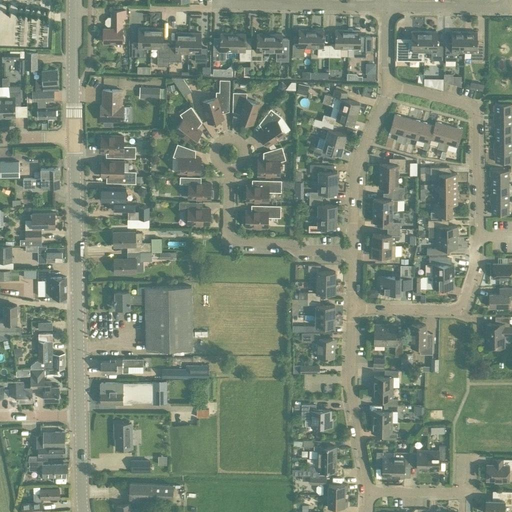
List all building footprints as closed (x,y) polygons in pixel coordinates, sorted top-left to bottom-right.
[(109,27),(112,27),(112,29),(104,29),(104,42),(123,42),(123,18),(126,18),(126,10),(112,10),(112,17),(109,17),(106,20),(106,24),(109,27)] [(144,48),(151,48),(151,28),(138,27),(138,42),(132,42),(132,56),(144,56),(144,48)] [(164,43),(164,28),(151,28),(151,48),(157,48),(157,57),(163,57),(163,60),(162,60),(162,66),(171,66),(171,61),(169,61),(170,47),(170,43),(164,43)] [(304,48),(311,48),(311,30),(299,29),(299,44),(293,44),(292,56),(304,56),(304,48)] [(317,57),(329,57),(329,45),(323,45),(324,30),(311,30),(311,48),(318,48),(317,57)] [(340,48),(347,48),(348,30),(335,30),(335,45),(329,45),(329,57),(340,57),(340,48)] [(347,48),(353,49),(353,54),(354,54),(354,57),(359,57),(365,58),(366,52),(372,52),(372,37),(360,37),(360,31),(348,30),(347,48)] [(417,52),(424,52),(424,32),(411,32),(411,47),(405,46),(405,60),(417,60),(417,52)] [(424,32),(424,52),(431,52),(431,60),(443,60),(443,47),(437,47),(437,32),(424,32)] [(457,53),(464,53),(465,33),(452,32),(452,44),(445,44),(445,61),(457,61),(457,53)] [(181,53),(188,53),(189,33),(176,33),(176,47),(170,47),(169,61),(171,61),(181,61),(181,53)] [(207,48),(201,48),(202,33),(189,33),(188,53),(195,53),(194,61),(207,62),(207,48)] [(221,33),(221,37),(214,37),(214,60),(226,60),(226,51),(233,51),(233,33),(221,33)] [(246,33),(233,33),(233,51),(240,51),(239,60),(251,60),(251,49),(245,49),(246,33)] [(483,47),(477,47),(477,33),(465,33),(464,53),(471,53),(471,61),(483,61),(483,47)] [(263,52),(270,52),(270,34),(258,34),(258,49),(251,49),(251,60),(262,61),(263,52)] [(287,49),(287,38),(282,38),(282,34),(270,34),(270,52),(276,52),(276,61),(287,61),(287,49)] [(24,52),(25,68),(37,68),(37,51),(24,51),(24,52)] [(367,66),(366,66),(366,69),(367,69),(366,77),(362,77),(358,77),(356,74),(347,74),(347,80),(375,80),(375,74),(375,64),(367,64),(367,66)] [(35,89),(41,89),(41,90),(58,89),(57,69),(42,70),(42,79),(35,78),(35,89)] [(462,83),(463,73),(446,73),(446,82),(462,83)] [(190,90),(181,78),(181,77),(170,77),(183,95),(190,90)] [(211,124),(217,122),(216,120),(222,118),(220,112),(220,109),(229,110),(229,80),(219,79),(219,92),(215,91),(215,97),(202,101),(209,122),(210,122),(211,124)] [(296,89),(296,81),(292,81),(286,89),(296,89)] [(308,93),(309,84),(299,83),(298,92),(308,93)] [(20,104),(20,85),(9,85),(10,97),(3,97),(3,117),(15,117),(15,104),(20,104)] [(160,87),(140,87),(139,98),(160,99),(160,87)] [(339,106),(338,108),(356,113),(359,103),(345,99),(347,93),(347,92),(334,88),(332,95),(334,95),(331,105),(339,106)] [(38,119),(56,118),(56,108),(46,108),(45,99),(54,99),(54,90),(38,91),(32,91),(32,100),(37,99),(37,106),(38,106),(38,119)] [(104,121),(104,126),(112,126),(112,121),(123,121),(123,106),(121,106),(122,90),(103,90),(102,105),(100,105),(100,120),(104,121)] [(249,125),(250,123),(251,124),(259,103),(246,98),(246,92),(232,92),(232,110),(240,110),(240,113),(238,119),(244,121),(243,123),(249,125)] [(493,117),(511,117),(511,103),(495,103),(495,113),(493,113),(493,117)] [(179,114),(183,119),(174,129),(192,143),(193,142),(195,143),(199,138),(197,137),(201,132),(195,128),(194,125),(200,121),(190,106),(179,114)] [(270,108),(259,122),(265,127),(264,130),(258,133),(262,138),(260,140),(264,145),(266,144),(267,145),(285,133),(277,121),(281,117),(270,108)] [(356,113),(338,108),(336,117),(323,113),(322,119),(333,123),(338,124),(340,119),(354,123),(356,113)] [(408,118),(394,114),(389,132),(398,135),(396,141),(401,142),(408,118)] [(328,128),(325,139),(343,144),(346,134),(331,130),(333,123),(322,119),(314,117),(312,124),(328,128)] [(511,131),(511,117),(493,117),(493,123),(495,123),(495,132),(511,131)] [(407,137),(416,140),(421,122),(408,118),(401,142),(405,144),(407,137)] [(434,126),(421,122),(416,140),(425,142),(423,149),(428,150),(431,139),(434,126)] [(437,149),(442,150),(449,125),(436,122),(434,126),(431,139),(439,142),(437,149)] [(462,129),(449,125),(442,150),(446,151),(448,144),(457,147),(462,129)] [(493,142),(493,146),(511,146),(511,131),(495,132),(495,142),(493,142)] [(135,159),(135,147),(123,147),(123,138),(101,137),(101,139),(99,139),(99,145),(101,145),(101,152),(111,152),(111,158),(135,159)] [(326,150),(336,153),(341,154),(343,144),(325,139),(318,138),(316,147),(314,147),(313,153),(324,156),(326,150)] [(191,157),(194,149),(177,144),(172,156),(178,158),(178,172),(200,172),(200,171),(202,171),(202,164),(200,164),(200,158),(194,158),(191,157)] [(279,161),(285,159),(281,146),(264,151),(266,159),(263,160),(257,160),(257,166),(255,166),(255,172),(257,173),(257,174),(279,175),(279,161)] [(511,146),(493,146),(493,152),(495,152),(495,162),(511,161),(511,146)] [(379,175),(399,176),(399,169),(404,169),(405,157),(392,157),(392,164),(380,164),(379,175)] [(101,169),(101,175),(111,176),(111,182),(135,183),(136,171),(123,171),(123,162),(101,161),(101,163),(99,162),(99,169),(101,169)] [(19,162),(0,162),(0,177),(19,177),(19,162)] [(337,171),(333,171),(323,171),(323,165),(310,164),(310,171),(319,171),(319,181),(337,181),(337,171)] [(449,166),(430,166),(430,175),(439,175),(439,183),(457,183),(457,174),(449,174),(449,166)] [(41,168),(41,178),(59,177),(59,168),(41,168)] [(490,170),(490,175),(491,175),(491,184),(508,184),(508,170),(490,170)] [(398,187),(399,176),(379,175),(379,187),(388,187),(391,187),(391,193),(402,193),(404,193),(404,187),(398,187)] [(210,198),(210,196),(212,196),(212,190),(210,190),(210,184),(195,183),(195,177),(179,176),(179,183),(188,184),(188,197),(210,198)] [(23,187),(30,187),(32,189),(40,189),(41,187),(59,187),(59,177),(41,178),(23,178),(23,187)] [(295,185),(295,181),(256,179),(256,186),(246,186),(246,192),(244,192),(243,198),(246,198),(246,200),(268,201),(268,192),(280,192),(281,185),(295,185)] [(309,191),(309,197),(322,198),(322,192),(337,192),(337,181),(319,181),(318,192),(309,191)] [(439,183),(439,193),(457,193),(457,183),(439,183)] [(490,194),(490,198),(508,198),(508,184),(491,184),(491,194),(490,194)] [(101,187),(101,200),(114,200),(113,209),(135,210),(135,201),(125,201),(125,188),(101,187)] [(391,193),(387,193),(386,199),(374,198),(373,210),(393,210),(397,211),(397,199),(402,200),(402,193),(391,193)] [(439,193),(439,203),(457,203),(457,193),(439,193)] [(309,197),(309,205),(318,205),(318,215),(336,215),(337,205),(322,204),(322,198),(309,197)] [(490,204),(491,204),(491,213),(508,213),(508,198),(490,198),(490,204)] [(209,215),(210,209),(195,208),(195,202),(179,201),(179,209),(188,209),(187,222),(209,223),(209,222),(212,222),(212,215),(209,215)] [(457,205),(457,203),(439,203),(439,205),(433,205),(433,212),(430,212),(430,218),(448,218),(448,215),(451,215),(451,205),(457,205)] [(243,224),(245,224),(245,225),(267,226),(267,217),(280,217),(280,205),(256,205),(256,211),(246,211),(245,217),(243,217),(243,224)] [(139,218),(149,218),(149,206),(147,206),(139,206),(139,216),(139,218)] [(386,222),(385,228),(387,228),(400,228),(400,222),(392,222),(393,210),(373,210),(373,221),(386,222)] [(25,240),(41,240),(41,229),(39,229),(38,228),(55,228),(55,212),(32,212),(33,230),(25,230),(25,240)] [(322,225),(333,226),(336,226),(336,215),(318,215),(318,225),(309,225),(308,232),(321,232),(322,225)] [(457,237),(457,226),(442,226),(442,220),(428,220),(428,226),(436,226),(436,237),(457,237)] [(373,234),(373,244),(394,244),(394,240),(398,240),(400,238),(400,228),(387,228),(387,234),(373,234)] [(161,251),(161,237),(151,238),(151,242),(142,242),(142,232),(135,232),(113,232),(113,246),(126,246),(127,258),(114,258),(114,272),(135,272),(135,261),(152,261),(151,251),(161,251)] [(431,253),(442,253),(442,248),(457,248),(457,237),(436,237),(436,248),(431,248),(431,253)] [(0,267),(11,267),(11,245),(0,244),(0,267)] [(387,255),(386,261),(399,261),(399,255),(394,255),(394,244),(373,244),(372,255),(387,255)] [(46,249),(46,250),(46,263),(64,262),(64,248),(46,249)] [(440,264),(440,256),(431,256),(429,256),(429,264),(433,264),(433,275),(454,276),(454,264),(440,264)] [(511,277),(511,257),(508,258),(508,263),(493,263),(493,277),(511,277)] [(335,272),(320,271),(320,265),(308,265),(308,271),(316,271),(316,282),(335,282),(335,272)] [(400,277),(381,276),(381,292),(401,292),(401,283),(410,283),(410,266),(407,266),(400,265),(400,277)] [(38,277),(38,268),(25,268),(25,276),(38,277)] [(0,280),(10,280),(10,271),(0,270),(0,280)] [(66,296),(66,277),(50,277),(50,270),(38,270),(38,281),(45,281),(45,296),(66,296)] [(454,288),(454,276),(433,275),(426,275),(426,287),(454,288)] [(420,290),(421,276),(412,276),(412,290),(420,290)] [(316,291),(299,291),(299,298),(307,298),(320,298),(320,293),(335,293),(335,282),(316,282),(316,291)] [(192,348),(191,286),(145,287),(137,287),(137,294),(129,295),(129,292),(115,292),(115,308),(130,307),(129,303),(145,303),(146,349),(192,348)] [(511,307),(511,287),(503,287),(503,294),(489,293),(489,306),(507,306),(510,308),(511,307)] [(316,310),(316,315),(334,315),(334,305),(320,305),(320,298),(307,298),(307,305),(311,305),(311,310),(316,310)] [(0,334),(8,334),(21,334),(20,326),(4,326),(4,323),(17,323),(17,305),(5,305),(5,317),(0,316),(0,334)] [(320,326),(334,326),(334,315),(316,315),(315,325),(307,325),(306,331),(319,331),(320,326)] [(495,323),(486,323),(486,335),(485,335),(485,347),(502,347),(502,336),(504,336),(504,335),(511,334),(511,324),(509,325),(508,316),(495,316),(495,323)] [(373,345),(384,345),(385,324),(374,324),(373,345)] [(395,356),(402,356),(402,331),(396,331),(396,324),(385,324),(384,345),(395,345),(395,356)] [(432,341),(425,341),(425,325),(411,325),(411,346),(421,346),(421,353),(431,353),(432,341)] [(319,331),(306,331),(306,338),(318,338),(317,356),(334,357),(334,346),(336,346),(336,337),(319,337),(319,331)] [(30,364),(30,368),(38,368),(44,368),(64,368),(64,354),(53,354),(53,341),(52,332),(39,332),(39,341),(39,359),(36,359),(30,364)] [(0,345),(10,343),(8,334),(0,334),(0,345)] [(107,372),(117,372),(117,371),(128,371),(128,366),(143,366),(143,358),(122,359),(122,358),(115,359),(115,361),(100,361),(101,372),(107,372)] [(208,376),(208,365),(191,365),(187,369),(162,369),(162,376),(208,376)] [(52,386),(51,381),(45,381),(44,374),(44,368),(38,368),(38,369),(38,388),(44,388),(44,400),(60,400),(59,385),(52,386)] [(31,369),(32,386),(24,386),(24,381),(17,382),(17,401),(33,400),(32,389),(38,388),(38,369),(31,369)] [(372,375),(372,386),(392,387),(392,376),(397,376),(397,370),(384,369),(384,376),(372,375)] [(101,404),(122,404),(131,404),(131,401),(152,401),(152,403),(167,403),(167,380),(152,380),(152,382),(101,383),(101,404)] [(383,398),(383,404),(397,404),(397,398),(392,398),(392,387),(372,386),(372,398),(383,398)] [(329,410),(314,410),(314,404),(301,403),(301,417),(311,417),(311,425),(331,426),(331,418),(329,418),(329,410)] [(372,410),(371,421),(391,421),(392,410),(397,410),(397,404),(383,404),(383,410),(372,410)] [(391,421),(371,421),(371,432),(382,432),(382,438),(396,439),(396,432),(391,432),(391,421)] [(115,434),(116,434),(116,448),(132,448),(131,423),(115,423),(115,434)] [(32,447),(38,447),(46,446),(46,447),(64,446),(64,432),(55,432),(55,434),(38,435),(31,435),(32,447)] [(427,449),(427,469),(438,469),(438,458),(444,458),(445,445),(438,444),(438,449),(427,449)] [(313,451),(318,451),(318,458),(335,458),(336,446),(313,445),(313,451)] [(46,447),(46,446),(38,447),(38,456),(64,455),(64,446),(46,447)] [(416,452),(410,452),(410,465),(416,466),(416,469),(427,469),(427,449),(416,449),(416,452)] [(381,476),(392,476),(393,456),(382,456),(382,451),(376,451),(375,465),(381,465),(381,476)] [(404,465),(410,465),(410,452),(404,452),(404,457),(393,456),(392,476),(404,477),(404,465)] [(310,477),(310,476),(318,477),(318,470),(335,471),(335,458),(318,458),(313,458),(313,460),(313,464),(309,464),(309,468),(300,468),(300,474),(310,474),(310,477)] [(493,464),(486,463),(486,478),(508,479),(508,468),(511,468),(511,458),(493,458),(493,464)] [(150,461),(150,459),(131,459),(131,469),(150,469),(150,468),(150,461)] [(37,462),(29,462),(29,470),(38,470),(39,477),(42,477),(67,476),(67,464),(43,465),(42,462),(37,462)] [(129,483),(129,500),(173,502),(174,484),(129,483)] [(326,484),(320,484),(316,487),(316,492),(319,495),(328,495),(345,495),(345,490),(348,490),(348,484),(326,484)] [(34,501),(20,502),(20,511),(42,511),(41,499),(59,498),(59,488),(40,489),(40,492),(33,493),(34,501)] [(492,495),(493,495),(493,499),(485,499),(485,511),(503,511),(504,503),(511,503),(511,490),(492,490),(492,495)] [(347,501),(345,501),(345,495),(328,495),(328,506),(345,506),(347,506),(347,501)]
